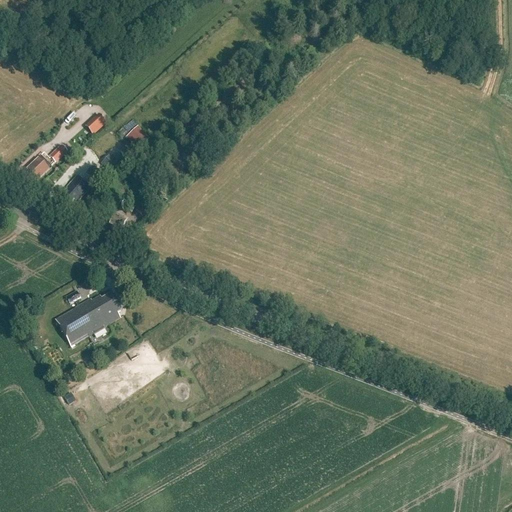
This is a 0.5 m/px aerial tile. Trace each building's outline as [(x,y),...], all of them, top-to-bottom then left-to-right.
[(82,129),(91,138),(105,125),(96,116),(82,129)] [(149,141),(138,129),(130,136),(142,148),(149,141)] [(49,158),(55,165),(67,154),(61,147),(49,158)] [(110,158),(102,167),(115,179),(123,170),(110,158)] [(27,173),(21,179),(29,187),(35,181),(36,183),(47,172),(37,161),(26,172),(27,173)] [(86,176),(94,183),(101,176),(92,168),(86,176)] [(77,178),(67,190),(68,191),(64,195),(66,197),(64,199),(71,205),(73,202),(75,205),(89,189),(77,178)] [(149,198),(135,211),(142,219),(157,205),(149,198)] [(121,207),(132,214),(136,208),(125,201),(121,207)] [(116,215),(110,226),(121,232),(127,220),(116,215)] [(69,307),(79,301),(75,294),(65,301),(69,307)] [(122,312),(113,295),(101,302),(99,299),(90,304),(89,302),(55,323),(70,349),(88,339),(88,338),(93,335),(93,336),(107,328),(106,328),(120,319),(118,315),(122,312)]
